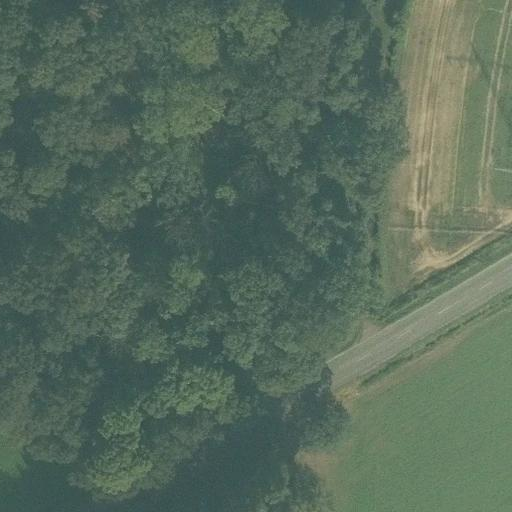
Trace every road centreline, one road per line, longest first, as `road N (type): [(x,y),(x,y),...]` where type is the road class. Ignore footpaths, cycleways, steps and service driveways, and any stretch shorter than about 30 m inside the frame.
road 1 (secondary): [(99,511),(511,269)]
road 2 (track): [(364,356),(359,304),(373,167),(374,35),(360,0)]
